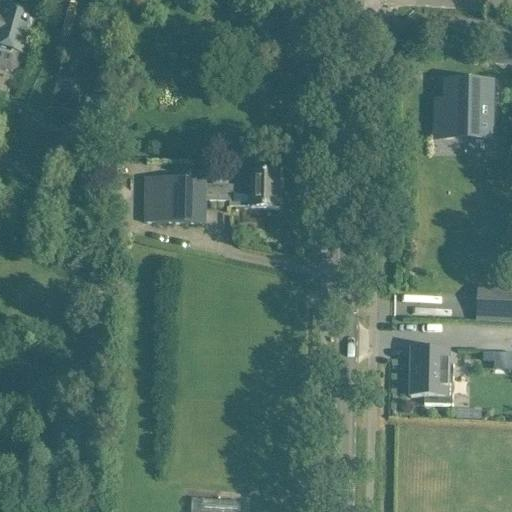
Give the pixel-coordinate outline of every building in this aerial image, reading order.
[(0,69),(12,72),(18,69),(22,55),(33,16),(2,7),(0,13),(0,69)] [(71,82),(63,118),(79,120),(79,116),(84,117),(85,108),(84,108),(86,96),(88,97),(90,86),(85,85),(85,83),(71,82)] [(450,108),(440,108),(440,123),(449,123),(449,138),(488,139),(489,90),(450,89),(450,108)] [(62,143),(58,163),(73,167),(78,146),(62,143)] [(236,176),(235,188),(206,187),(207,182),(146,181),(146,225),(206,226),(206,203),(230,204),(230,210),(280,211),(280,176),(252,175),(252,176),(236,176)] [(511,293),(479,292),(478,316),(511,317),(511,293)] [(412,351),(411,400),(425,400),(425,407),(453,408),(454,367),(449,367),(449,352),(412,351)] [(511,355),(484,355),(484,364),(495,364),(494,372),(511,372),(511,355)]
